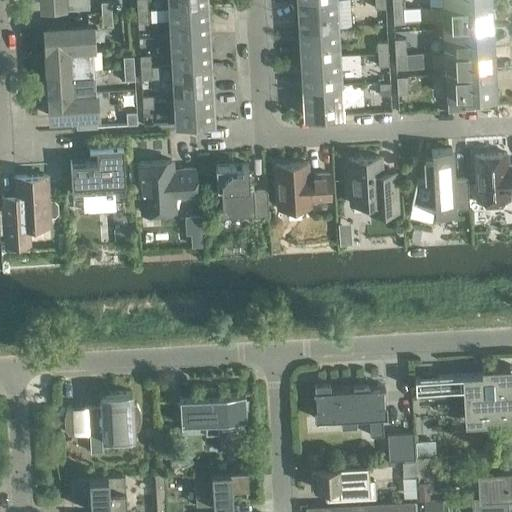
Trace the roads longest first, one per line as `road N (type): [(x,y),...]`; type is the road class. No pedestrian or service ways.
road 1 (residential): [(255,0),(263,138),(511,123)]
road 2 (residential): [(13,368),(273,353)]
road 3 (residential): [(273,353),(511,339)]
road 4 (residential): [(282,511),(273,353)]
road 5 (residential): [(21,511),(13,368)]
